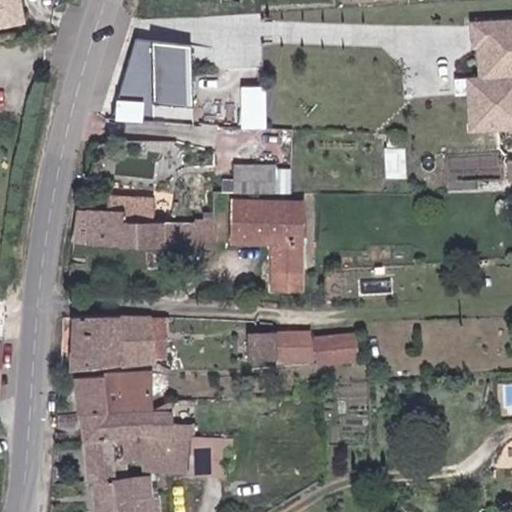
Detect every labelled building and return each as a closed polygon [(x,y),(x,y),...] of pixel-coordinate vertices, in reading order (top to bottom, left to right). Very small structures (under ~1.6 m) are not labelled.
[(0,0),(0,25),(22,22),(18,0),(0,0)] [(472,81),(476,134),(511,131),(511,24),(476,27),(477,50),(482,50),(484,80),(472,81)] [(208,47),(153,45),(124,123),(205,126),(208,47)] [(278,169),(237,170),(238,187),(278,187),(278,169)] [(92,248),(181,246),(201,245),(202,223),(163,222),(163,198),(111,196),(111,210),(93,210),(92,248)] [(233,198),(233,239),(264,239),(262,198),(233,198)] [(262,198),(264,239),(272,239),(279,239),(281,268),(304,266),(301,239),(299,238),(297,199),(262,198)] [(82,209),(75,248),(92,248),(93,210),(82,209)] [(272,239),(274,268),(281,268),(279,239),(272,239)] [(305,281),(304,266),(281,268),(274,268),(274,282),(305,281)] [(77,366),(108,364),(156,361),(154,317),(99,315),(77,317),(77,366)] [(275,332),(275,360),(276,364),(308,362),(307,331),(275,332)] [(275,332),(252,333),(252,361),(275,360),(275,332)] [(0,397),(9,396),(4,370),(14,367),(9,344),(0,345),(0,397)] [(117,390),(117,373),(104,373),(74,375),(77,413),(151,410),(151,390),(117,390)] [(78,440),(136,438),(195,436),(195,422),(172,422),(172,410),(151,410),(77,413),(78,440)] [(232,434),(230,436),(195,436),(136,438),(137,475),(223,472),(223,449),(232,449),(232,434)] [(81,480),(89,479),(137,475),(136,438),(78,440),(81,480)] [(89,479),(91,511),(142,511),(142,491),(137,492),(137,475),(89,479)]
